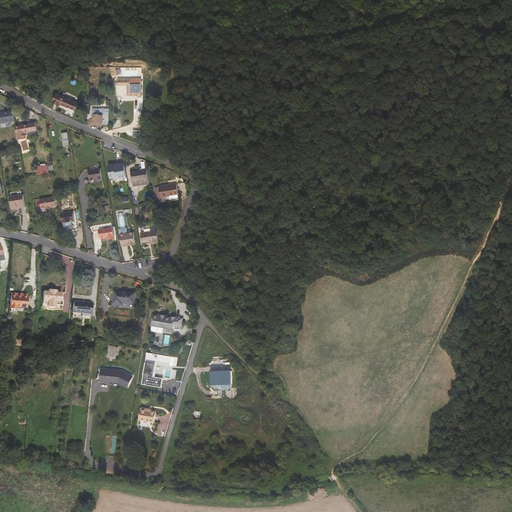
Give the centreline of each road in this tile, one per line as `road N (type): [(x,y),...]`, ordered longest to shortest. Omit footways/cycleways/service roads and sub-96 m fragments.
road 1 (residential): [(141,273),(174,254),(196,185),(180,166),(0,84)]
road 2 (track): [(219,332),(257,375),(280,378),(332,472)]
road 3 (residential): [(205,316),(157,471)]
road 4 (residential): [(0,233),(141,273)]
road 5 (track): [(157,471),(97,466),(88,458),(92,396)]
